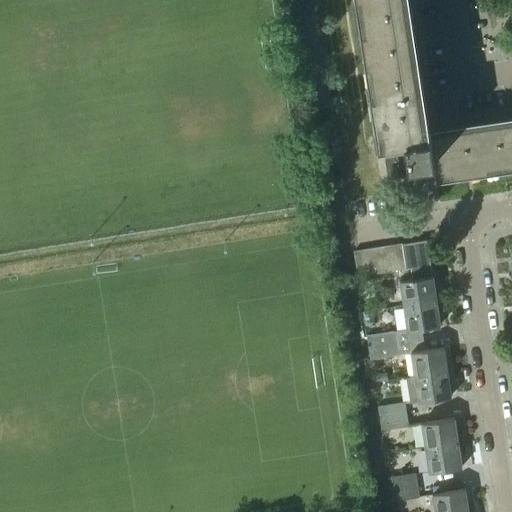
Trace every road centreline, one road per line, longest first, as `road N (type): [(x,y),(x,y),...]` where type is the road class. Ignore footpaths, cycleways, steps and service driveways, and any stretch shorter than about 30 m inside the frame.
road 1 (residential): [(511,211),(482,216),(467,250),(506,511)]
road 2 (residential): [(511,70),(467,76),(454,0)]
